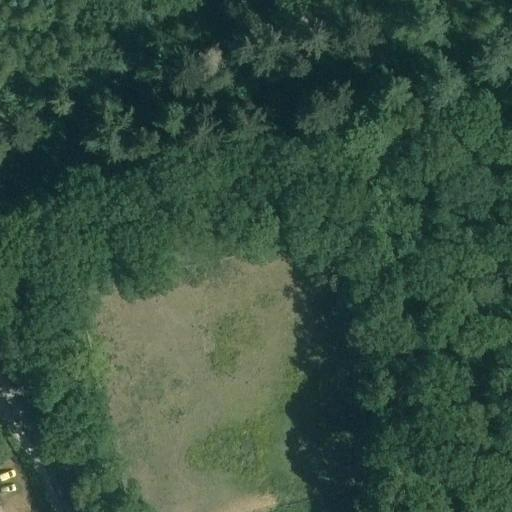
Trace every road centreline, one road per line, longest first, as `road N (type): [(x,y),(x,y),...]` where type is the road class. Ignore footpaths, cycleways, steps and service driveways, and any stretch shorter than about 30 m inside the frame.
road 1 (track): [(0,243),(511,126)]
road 2 (secondary): [(80,511),(0,351)]
